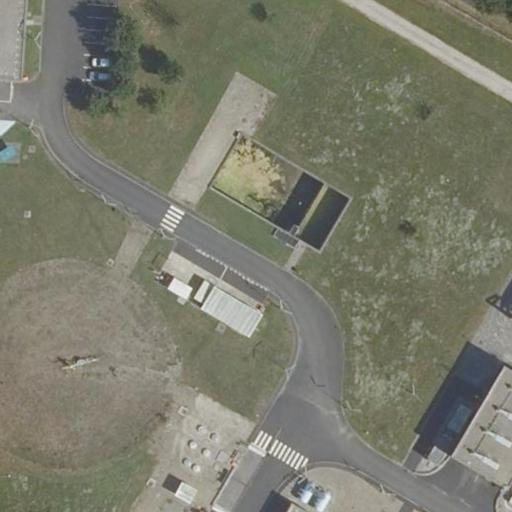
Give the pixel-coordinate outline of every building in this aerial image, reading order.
[(26,0),(0,0),(0,79),(21,82),(26,0)] [(319,252),(350,199),(241,133),(210,187),(319,252)] [(215,287),(202,310),(246,336),(259,313),(215,287)] [(511,371),(502,365),(448,456),(505,489),(511,477),(511,371)] [(191,504),(198,488),(179,480),(173,497),(191,504)] [(305,511),(290,503),(284,511),(305,511)]
